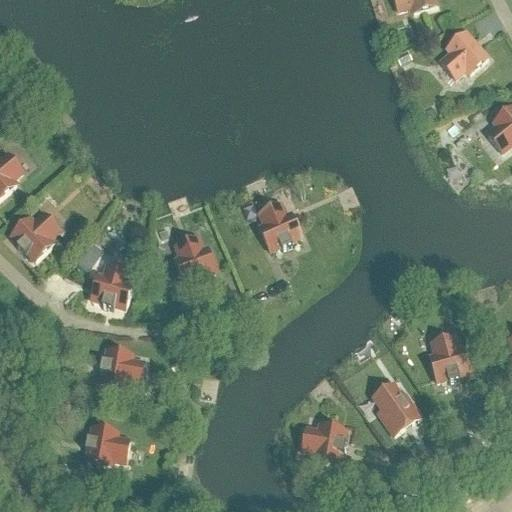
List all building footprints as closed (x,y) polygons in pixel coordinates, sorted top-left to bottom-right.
[(414,20),(438,12),(433,0),(393,0),(399,18),(412,14),(414,20)] [(470,81),(489,64),(466,39),(448,55),(452,60),(441,69),(456,85),(466,76),(470,81)] [(511,116),(493,131),(496,134),(487,142),(505,163),(511,157),(511,116)] [(28,181),(10,160),(0,168),(0,167),(0,209),(21,192),(18,189),(28,181)] [(168,213),(173,225),(189,219),(185,207),(168,213)] [(289,221),(285,210),(259,222),(264,232),(259,234),(272,263),(306,247),(294,219),(289,221)] [(64,239),(46,220),(37,228),(33,224),(11,244),(36,272),(58,251),(55,248),(64,239)] [(205,255),(201,244),(175,253),(179,265),(175,266),(185,295),(220,282),(210,253),(205,255)] [(131,290),(135,279),(107,271),(104,282),(100,281),(92,310),(128,320),(136,292),(131,290)] [(461,355),(458,343),(431,350),(435,362),(430,363),(438,393),(474,383),(466,353),(461,355)] [(143,396),(147,369),(136,367),(137,362),(107,357),(100,394),(130,399),(131,394),(143,396)] [(404,402),(396,390),(373,406),(381,418),(377,421),(395,446),(425,425),(408,399),(404,402)] [(350,437),(319,431),(319,436),(308,434),(303,461),(314,463),(313,468),(343,473),(350,437)] [(128,473),(132,446),(122,445),(123,439),(92,434),(86,471),(116,476),(117,471),(128,473)]
